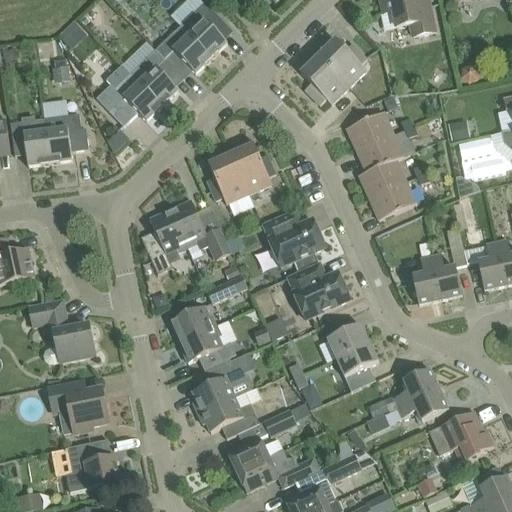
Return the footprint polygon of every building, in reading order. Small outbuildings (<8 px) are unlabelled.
[(104,0),(114,9),(122,0),(123,0),(129,5),(133,0),(104,0)] [(380,0),(384,16),(394,14),(397,30),(411,27),(414,39),(436,34),(430,8),(419,11),(416,0),(380,0)] [(181,29),(212,62),(228,46),(220,37),(228,29),(206,6),(181,29)] [(85,18),(81,22),(86,28),(90,23),(85,18)] [(75,23),(61,36),(73,49),(87,36),(75,23)] [(181,29),(156,53),(180,78),(189,69),(196,77),(212,62),(181,29)] [(324,46),(315,55),(329,70),(347,53),(337,42),(328,51),(324,46)] [(347,53),(329,70),(350,90),(367,73),(362,68),(368,62),(353,47),(347,53)] [(19,64),(16,51),(3,54),(6,67),(19,64)] [(156,53),(132,77),(163,109),(179,94),(172,86),(180,78),(156,53)] [(301,77),(312,87),(329,70),(315,55),(306,64),(310,68),(301,77)] [(67,63),(55,64),(56,71),(54,71),(55,85),(71,83),(70,69),(67,70),(67,63)] [(479,83),(480,73),(472,67),(462,72),(462,82),(470,88),(479,83)] [(125,101),(111,115),(124,130),(139,116),(147,124),(163,109),(132,77),(123,68),(107,83),(125,101)] [(329,70),(312,87),(306,93),(321,108),(327,102),(332,108),(350,90),(329,70)] [(149,123),(159,134),(171,121),(167,117),(195,90),(189,84),(149,123)] [(398,109),(394,99),(384,103),(389,113),(398,109)] [(347,132),(357,154),(395,138),(385,115),(347,132)] [(45,122),(51,167),(73,163),(69,135),(82,133),(80,117),(45,122)] [(28,158),(29,170),(51,167),(45,122),(36,123),(36,119),(23,121),(23,125),(12,126),(16,159),(28,158)] [(411,121),(401,125),(405,134),(415,129),(411,121)] [(0,152),(11,151),(7,122),(0,122),(0,152)] [(452,144),(471,140),(467,123),(449,127),(452,144)] [(415,129),(405,134),(409,142),(419,137),(415,129)] [(511,153),(511,133),(502,135),(504,147),(511,153)] [(357,154),(367,176),(398,163),(405,160),(395,138),(357,154)] [(242,153),(232,157),(250,197),(272,187),(269,180),(277,177),(268,158),(261,161),(252,142),(240,148),(242,153)] [(250,197),(232,157),(222,162),(219,156),(207,162),(215,181),(208,184),(216,204),(224,200),(227,207),(250,197)] [(360,179),(370,202),(407,185),(398,163),(367,176),(360,179)] [(425,168),(414,172),(418,181),(429,176),(425,168)] [(431,176),(436,187),(450,181),(444,169),(431,176)] [(429,176),(418,181),(421,189),(432,184),(429,176)] [(407,185),(370,202),(380,224),(417,207),(407,185)] [(192,204),(171,213),(188,251),(198,246),(201,253),(211,248),(217,263),(233,256),(221,231),(207,237),(192,204)] [(188,251),(171,213),(150,222),(166,257),(152,263),(158,277),(173,270),(171,266),(181,261),(178,255),(188,251)] [(270,243),(282,270),(294,265),(299,275),(319,266),(314,256),(326,251),(314,223),(303,228),(296,214),(264,228),(270,243)] [(473,231),(461,233),(469,267),(479,265),(481,265),(473,231)] [(469,267),(461,233),(449,236),(456,270),(469,267)] [(508,243),(497,245),(507,289),(511,287),(511,257),(511,258),(508,243)] [(0,287),(35,280),(29,253),(3,258),(0,244),(0,287)] [(420,247),(422,259),(431,258),(429,245),(420,247)] [(507,289),(497,245),(487,247),(490,263),(481,265),(479,265),(485,294),(507,289)] [(442,257),(432,259),(441,303),(463,298),(456,270),(445,272),(442,257)] [(441,303),(432,259),(421,262),(424,277),(413,280),(419,308),(441,303)] [(321,266),(288,281),(306,323),(351,303),(338,276),(327,281),(321,266)] [(237,267),(224,272),(229,283),(242,277),(237,267)] [(207,294),(213,307),(239,296),(234,286),(233,283),(207,294)] [(171,308),(166,295),(153,300),(158,314),(171,308)] [(59,304),(30,310),(34,330),(48,327),(50,337),(55,336),(56,343),(61,366),(96,359),(90,327),(70,331),(68,320),(62,321),(59,304)] [(170,325),(179,345),(217,328),(212,318),(210,319),(205,309),(170,325)] [(273,341),(289,336),(284,320),(268,324),(273,341)] [(197,379),(198,380),(232,364),(230,360),(237,357),(231,345),(223,349),(219,340),(222,339),(217,328),(179,345),(189,366),(200,361),(206,375),(197,379)] [(328,343),(337,362),(370,347),(362,328),(343,336),(328,343)] [(266,329),(254,335),(260,348),(272,343),(266,329)] [(370,347),(337,362),(346,381),(379,366),(370,347)] [(239,380),(232,364),(198,380),(205,377),(210,388),(193,395),(197,404),(194,406),(199,417),(235,401),(252,393),(254,389),(250,379),(244,378),(239,380)] [(290,371),(294,381),(304,377),(300,367),(290,371)] [(395,401),(399,411),(440,393),(431,372),(413,381),(404,384),(409,394),(395,401)] [(304,377),(294,381),(299,393),(309,389),(304,377)] [(94,433),(93,429),(110,426),(103,393),(86,396),(84,382),(64,386),(49,389),(55,416),(70,413),(75,437),(94,433)] [(440,393),(399,411),(403,421),(418,414),(422,425),(431,421),(449,413),(440,393)] [(235,401),(199,417),(204,428),(207,426),(212,436),(228,428),(233,439),(228,441),(228,442),(260,427),(251,407),(240,411),(235,401)] [(306,406),(293,411),(298,424),(312,419),(306,406)] [(395,413),(385,417),(390,428),(400,423),(395,413)] [(264,427),(271,443),(298,430),(290,414),(264,427)] [(475,414),(430,434),(441,458),(456,452),(462,467),(482,459),(480,456),(494,450),(488,435),(485,437),(475,414)] [(355,432),(348,437),(353,445),(360,440),(355,432)] [(228,455),(238,475),(283,454),(279,444),(265,450),(261,440),(228,455)] [(73,476),(67,477),(71,495),(107,488),(108,491),(119,489),(118,486),(122,485),(116,459),(95,464),(92,450),(69,455),(73,476)] [(283,454),(238,475),(247,495),(282,479),(281,477),(299,468),(296,461),(287,462),(283,454)] [(324,472),(332,489),(362,474),(354,457),(324,472)] [(282,479),(287,492),(322,476),(315,461),(299,468),(281,477),(282,479)] [(472,508),(473,511),(488,511),(511,501),(511,488),(508,479),(481,491),(486,501),(472,508)] [(418,487),(424,500),(438,494),(432,481),(418,487)] [(339,503),(337,504),(328,485),(319,489),(318,488),(286,503),(290,511),(319,511),(328,508),(339,503)] [(369,503),(373,511),(393,511),(398,510),(389,493),(369,503)] [(18,511),(42,511),(40,496),(16,501),(17,504),(18,511)] [(511,511),(511,501),(488,511),(511,511)] [(343,511),(339,503),(328,508),(319,511),(343,511)]
